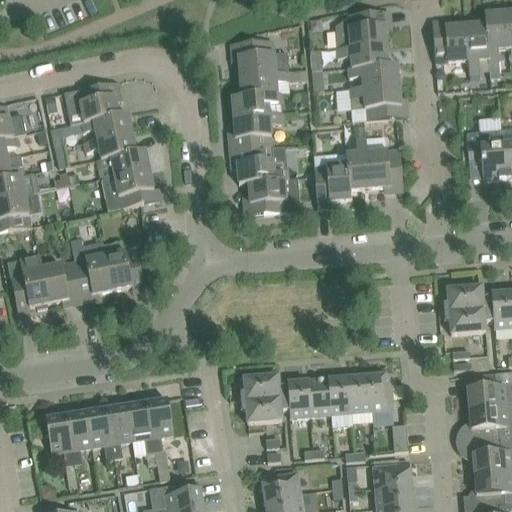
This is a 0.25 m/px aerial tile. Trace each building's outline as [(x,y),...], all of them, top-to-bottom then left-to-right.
[(338,52),(338,53),(387,49),(384,16),(348,19),(350,33),(337,34),(338,52)] [(486,27),(489,63),(491,83),(501,82),(498,53),(509,52),(506,16),(485,18),(486,27)] [(456,66),(468,65),(465,29),(445,31),(444,23),(433,24),(436,68),(456,66)] [(479,64),(489,63),(486,27),(465,29),(468,65),(470,78),(480,77),(479,64)] [(239,66),(240,80),(289,76),(288,56),(275,58),(275,57),(274,57),(273,45),(230,48),(231,60),(239,59),(239,66)] [(352,61),(352,71),(353,72),(398,68),(389,69),(387,49),(338,53),(338,63),(352,61)] [(310,55),(312,75),(323,74),(321,54),(310,55)] [(363,81),(364,91),(364,92),(400,89),(398,68),(353,72),(352,71),(349,72),(350,82),(363,81)] [(323,74),(312,75),(314,96),(329,95),(327,74),(323,74)] [(240,80),(242,100),(278,97),(277,87),(307,85),(307,75),(289,76),(240,80)] [(71,129),(81,127),(120,119),(116,100),(113,88),(65,97),(71,129)] [(364,92),(364,91),(351,92),(353,126),(403,122),(410,122),(409,109),(402,110),(401,102),(400,89),(364,92)] [(309,111),(308,95),(300,97),(301,112),(309,111)] [(232,101),(234,121),(270,118),(269,108),(282,107),(282,97),(278,97),(242,100),(232,101)] [(55,99),(46,101),(49,117),(59,115),(55,99)] [(0,110),(0,143),(14,141),(14,140),(17,140),(27,138),(23,119),(9,121),(7,109),(0,110)] [(85,146),(85,147),(133,137),(129,117),(120,119),(81,127),(83,137),(96,134),(98,144),(85,146)] [(227,144),(228,155),(237,155),(249,154),(273,152),(272,140),(271,129),(284,128),(283,117),(270,118),(234,121),(236,143),(227,144)] [(346,158),(347,167),(349,194),(351,194),(371,192),(368,156),(367,143),(366,143),(365,130),(356,131),(358,157),(346,158)] [(52,133),(56,152),(65,151),(61,132),(52,133)] [(511,133),(502,134),(503,148),(506,183),(511,182),(511,133)] [(48,145),(46,134),(38,136),(40,147),(48,145)] [(503,148),(502,134),(480,136),(467,137),(469,164),(482,163),(483,184),(506,183),(503,148)] [(100,154),(102,163),(102,164),(137,156),(133,137),(85,147),(87,156),(100,154)] [(0,163),(8,162),(7,152),(19,150),(17,140),(14,140),(14,141),(0,143),(0,163)] [(65,151),(56,152),(60,172),(69,170),(65,151)] [(239,188),(249,187),(285,184),(289,184),(288,174),(275,175),(274,164),(273,152),(249,154),(237,155),(228,155),(229,167),(238,166),(239,188)] [(380,155),(368,156),(371,192),(391,190),(392,197),(404,196),(403,189),(400,153),(380,155)] [(115,180),(115,181),(150,174),(146,154),(137,156),(102,164),(102,163),(91,165),(93,171),(96,174),(100,173),(102,183),(115,180)] [(0,184),(22,180),(22,181),(25,180),(25,179),(23,170),(21,159),(19,160),(8,162),(0,163),(0,184)] [(349,194),(347,167),(327,169),(315,170),(318,213),(330,212),(330,205),(351,203),(351,194),(349,194)] [(150,174),(115,181),(102,184),(109,215),(122,213),(125,212),(144,208),(157,206),(154,194),(150,174)] [(67,176),(60,178),(58,178),(61,192),(70,190),(67,176)] [(0,184),(0,204),(26,199),(26,200),(39,197),(37,187),(35,177),(25,179),(25,180),(22,181),(22,180),(0,184)] [(78,178),(69,179),(71,189),(80,187),(78,178)] [(289,184),(249,187),(251,208),(263,207),(264,219),(301,216),(298,183),(289,184)] [(26,199),(0,204),(0,237),(32,231),(30,219),(43,216),(39,197),(26,200),(26,199)] [(81,243),(70,245),(74,266),(86,263),(83,250),(81,243)] [(103,249),(106,259),(113,294),(145,288),(138,253),(126,255),(124,245),(103,249)] [(50,307),(43,272),(40,259),(20,263),(20,264),(8,267),(11,284),(12,284),(18,314),(36,310),(38,313),(48,311),(48,308),(50,307)] [(86,263),(74,266),(81,301),(113,294),(106,259),(86,263)] [(74,266),(43,272),(50,307),(81,301),(74,266)] [(494,325),(492,300),(483,300),(483,290),(448,293),(452,338),(486,335),(486,326),(494,325)] [(511,295),(491,297),(492,300),(494,325),(495,333),(511,331),(511,295)] [(453,356),(453,362),(471,361),(470,354),(453,356)] [(468,392),(470,413),(511,409),(511,376),(493,378),(468,380),(469,392),(468,392)] [(395,378),(370,380),(373,416),(394,414),(392,389),(396,389),(395,387),(391,388),(391,379),(395,379),(395,378)] [(290,414),(288,389),(280,389),(279,379),(244,382),(248,427),(283,424),(282,415),(290,414)] [(370,380),(349,382),(352,417),(373,416),(370,380)] [(349,382),(329,383),(332,419),(352,417),(349,382)] [(329,383),(308,385),(311,421),(332,419),(329,383)] [(288,387),(288,389),(290,414),(291,422),(311,421),(308,385),(288,387)] [(169,403),(148,406),(155,455),(163,454),(161,441),(174,439),(169,403)] [(128,410),(133,445),(135,459),(148,457),(150,469),(157,468),(155,455),(148,406),(128,410)] [(478,433),(479,445),(511,442),(511,409),(470,413),(471,434),(478,433)] [(128,410),(107,413),(115,462),(123,461),(121,447),(133,445),(128,410)] [(107,413),(87,416),(93,452),(105,450),(108,463),(115,462),(107,413)] [(87,416),(67,419),(75,468),(83,467),(81,454),(93,452),(87,416)] [(75,468),(67,419),(46,422),(52,458),(65,456),(67,470),(75,468)] [(395,456),(409,455),(407,429),(393,430),(395,456)] [(473,457),(475,478),(511,475),(511,442),(479,445),(480,457),(473,457)] [(324,453),(314,454),(315,463),(325,462),(324,453)] [(315,463),(314,454),(305,455),(305,464),(315,463)] [(365,456),(356,457),(356,465),(366,465),(365,456)] [(356,465),(356,457),(346,457),(347,466),(356,465)] [(374,472),(376,493),(412,490),(410,465),(409,465),(409,469),(401,470),(400,466),(399,466),(399,470),(374,472)] [(168,466),(157,468),(160,485),(171,484),(168,466)] [(483,499),(484,510),(506,509),(505,497),(511,496),(511,484),(511,475),(475,478),(477,499),(483,499)] [(262,479),(266,504),(301,498),(298,477),(273,481),(273,478),(271,478),(272,482),(264,483),(263,479),(262,479)] [(138,478),(127,480),(128,488),(140,486),(138,478)] [(333,484),(334,493),(343,493),(342,483),(333,484)] [(348,485),(349,495),(358,494),(357,484),(348,485)] [(57,500),(56,493),(48,486),(41,488),(43,503),(57,500)] [(376,493),(377,511),(391,511),(414,510),(412,490),(376,493)] [(166,511),(204,511),(201,493),(166,499),(168,511),(166,511)] [(343,493),(334,493),(335,503),(343,502),(343,493)] [(358,494),(349,495),(350,505),(358,504),(358,494)] [(266,504),(267,511),(303,511),(301,498),(266,504)]
